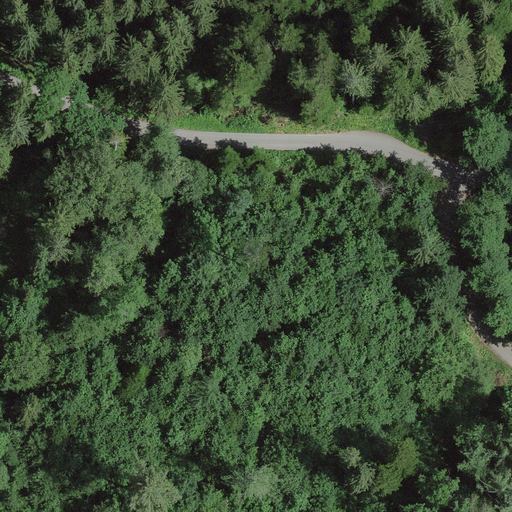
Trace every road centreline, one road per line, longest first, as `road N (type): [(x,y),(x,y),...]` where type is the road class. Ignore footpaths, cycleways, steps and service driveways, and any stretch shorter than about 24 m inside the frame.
road 1 (track): [(0,78),(126,124),(208,138),(376,145),(449,171),(511,170)]
road 2 (residential): [(511,355),(463,287),(450,235),(449,171)]
